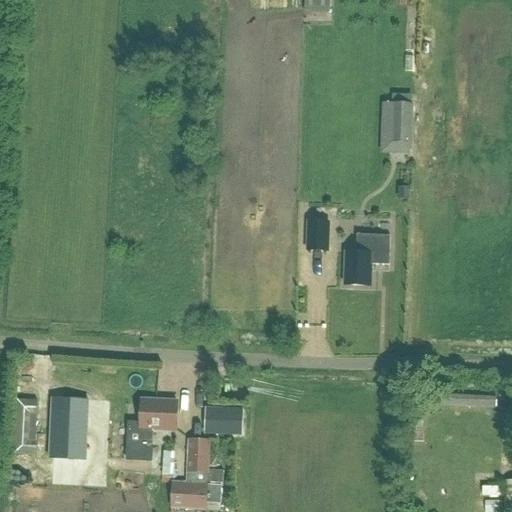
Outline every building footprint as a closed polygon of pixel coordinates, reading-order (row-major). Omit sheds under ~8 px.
[(392,106),(391,146),(411,147),(412,107),(392,106)] [(328,253),(329,224),(309,223),(307,223),(306,253),(328,253)] [(389,267),(390,237),(357,236),(356,254),(346,254),(346,287),(371,288),(371,266),(389,267)] [(495,410),(496,398),(435,395),(435,407),(495,410)] [(53,400),(50,460),(86,462),(89,402),(53,400)] [(37,443),(29,443),(30,414),(38,414),(39,402),(19,401),(16,455),(36,456),(37,443)] [(178,403),(142,401),(141,425),(130,424),(128,461),(151,462),(152,432),(176,433),(178,403)] [(207,411),(206,434),(241,435),(242,413),(207,411)] [(419,453),(423,414),(413,413),(408,452),(419,453)] [(208,475),(209,475),(209,471),(210,441),(189,440),(187,477),(187,484),(172,483),(171,510),(206,511),(207,504),(208,487),(208,475)] [(175,453),(163,453),(163,477),(174,477),(175,453)] [(208,475),(208,487),(222,487),(223,488),(224,472),(209,471),(209,475),(208,475)] [(511,511),(511,481),(503,482),(502,511),(511,511)] [(208,487),(207,504),(221,505),(222,487),(208,487)]
